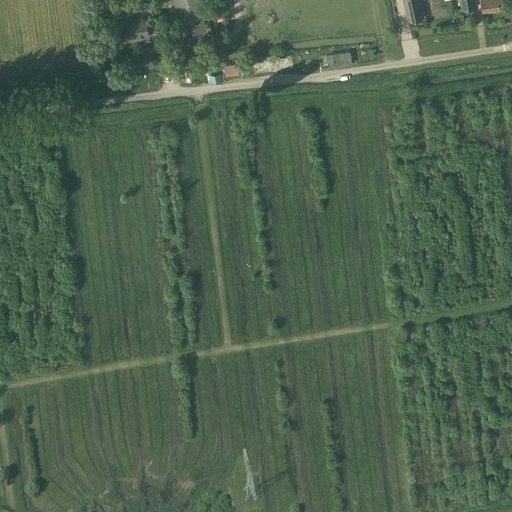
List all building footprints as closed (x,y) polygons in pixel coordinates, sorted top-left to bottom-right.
[(153,12),(150,0),(144,0),(134,2),(136,15),(137,15),(137,18),(120,22),(124,41),(137,38),(137,37),(149,35),(145,14),(153,12)] [(174,0),(182,44),(208,39),(200,0),(174,0)] [(403,0),(409,21),(411,20),(412,22),(416,22),(417,19),(423,18),(419,0),(403,0)] [(475,8),(473,0),(460,0),(462,10),(475,8)] [(504,8),(502,0),(480,0),(482,12),(504,8)] [(327,55),(329,67),(352,64),(350,52),(327,55)] [(287,56),(260,60),(261,66),(243,69),(244,76),(289,69),(287,56)] [(239,74),(237,63),(224,65),(226,76),(239,74)]
